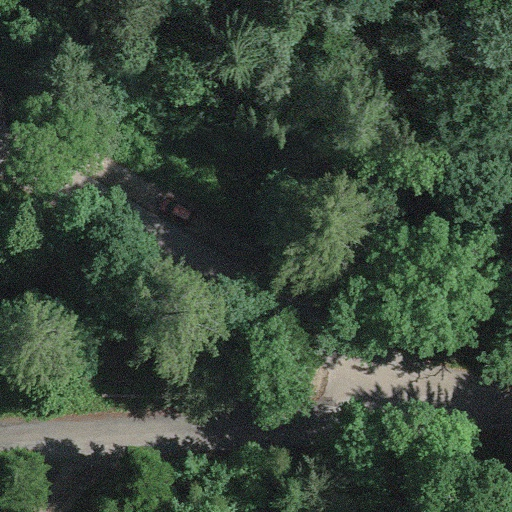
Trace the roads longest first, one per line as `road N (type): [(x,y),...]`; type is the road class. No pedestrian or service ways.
road 1 (unclassified): [(0,159),(265,296),(333,339),(419,414),(511,411)]
road 2 (track): [(419,414),(0,444)]
